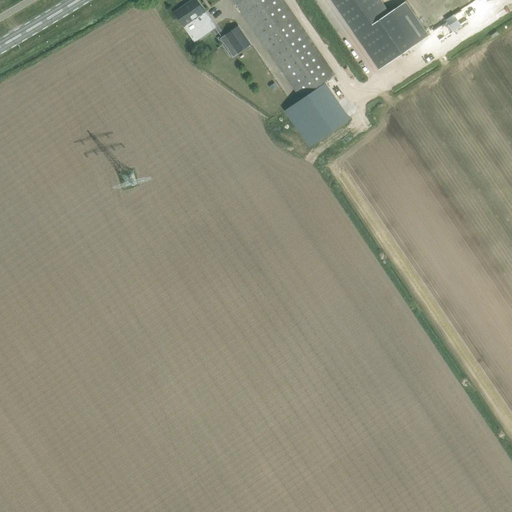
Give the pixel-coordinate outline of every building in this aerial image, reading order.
[(197,0),(192,0),(175,12),(181,20),(191,35),(203,27),(211,21),(205,12),(202,6),(197,0)] [(335,74),(284,0),(233,0),(301,98),(302,97),(305,100),(312,95),(310,92),(335,74)] [(332,0),(356,36),(390,13),(381,0),(332,0)] [(390,13),(356,36),(379,69),(429,35),(427,32),(425,29),(407,2),(396,9),(394,10),(390,13)] [(446,18),(453,30),(462,24),(455,13),(446,18)] [(239,26),(226,35),(239,54),(251,44),(239,26)]
